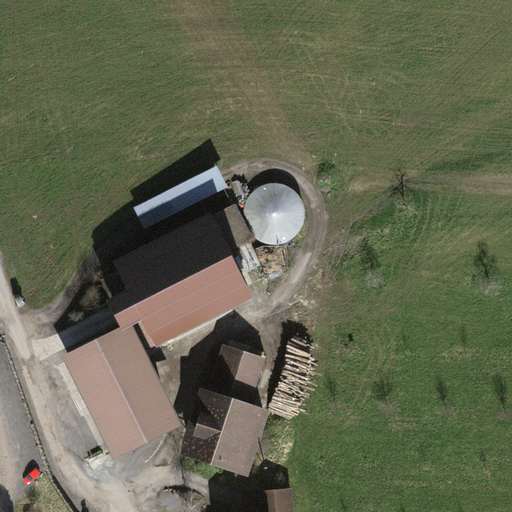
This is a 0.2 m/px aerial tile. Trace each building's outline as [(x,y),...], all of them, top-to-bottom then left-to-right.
[(143,225),(229,189),(220,167),(134,203),(143,225)] [(165,234),(234,201),(228,189),(159,222),(165,234)] [(128,282),(107,292),(122,321),(141,311),(156,341),(246,294),(207,218),(118,264),(128,282)] [(127,325),(67,355),(116,452),(176,422),(127,325)] [(203,395),(183,461),(248,480),(268,415),(254,411),(268,362),(223,349),(208,397),(203,395)] [(257,511),(298,511),(296,488),(255,491),(257,511)]
